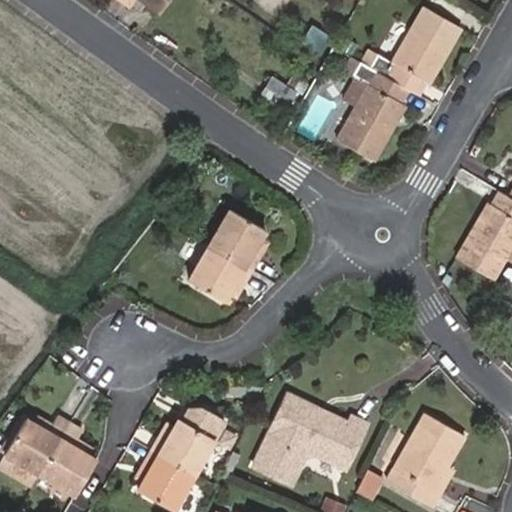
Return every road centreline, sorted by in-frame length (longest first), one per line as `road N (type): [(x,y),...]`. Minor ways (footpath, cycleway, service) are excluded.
road 1 (residential): [(49,0),(384,233)]
road 2 (residential): [(384,233),(332,259),(230,350),(123,349)]
road 3 (residential): [(384,233),(413,201),(499,53)]
road 4 (residential): [(511,401),(427,310),(384,233)]
